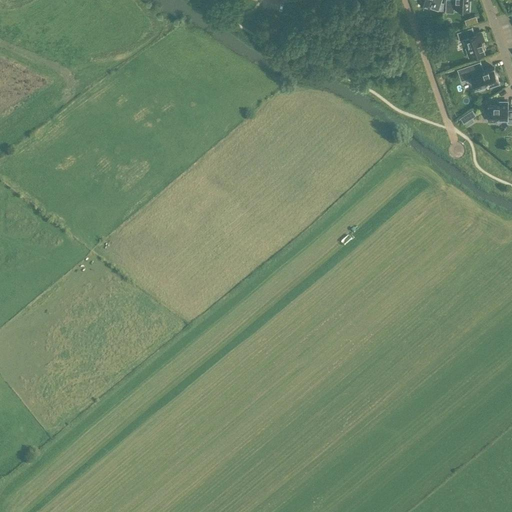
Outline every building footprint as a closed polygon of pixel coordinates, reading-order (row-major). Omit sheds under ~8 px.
[(423,0),(432,2),(431,7),(439,10),(441,0),(423,0)] [(445,0),(445,11),(454,12),(454,7),(469,8),(469,0),(445,0)] [(466,47),(470,56),(485,51),(483,46),(484,45),(482,40),(484,39),(481,31),(475,33),(472,26),(457,31),(460,39),(467,37),(470,46),(466,47)] [(452,35),(448,36),(449,38),(443,44),(444,46),(455,42),(452,35)] [(480,60),(457,68),(462,81),(472,77),(475,88),(489,83),(490,86),(499,82),(494,67),(489,69),(489,68),(483,70),(480,60)] [(508,101),(499,101),(499,104),(494,104),(494,105),(488,105),(488,121),(498,121),(498,117),(507,117),(507,122),(511,122),(511,108),(508,109),(508,101)]
